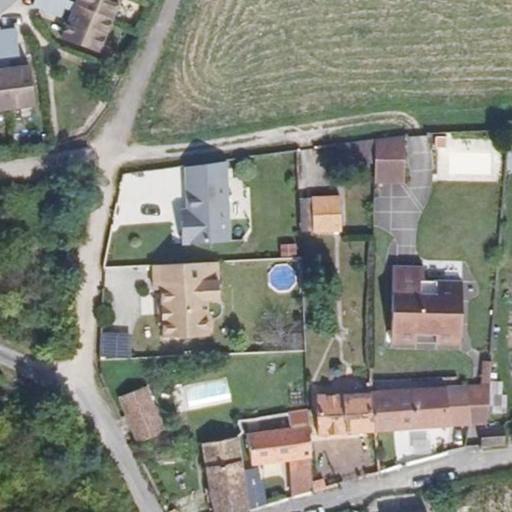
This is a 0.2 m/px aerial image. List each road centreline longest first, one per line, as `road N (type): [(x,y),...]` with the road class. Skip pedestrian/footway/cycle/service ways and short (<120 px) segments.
road 1 (track): [(171,0),(101,164),(84,328),(85,393),(150,511)]
road 2 (track): [(511,121),(386,127),(0,174)]
road 3 (residential): [(290,511),(511,455)]
